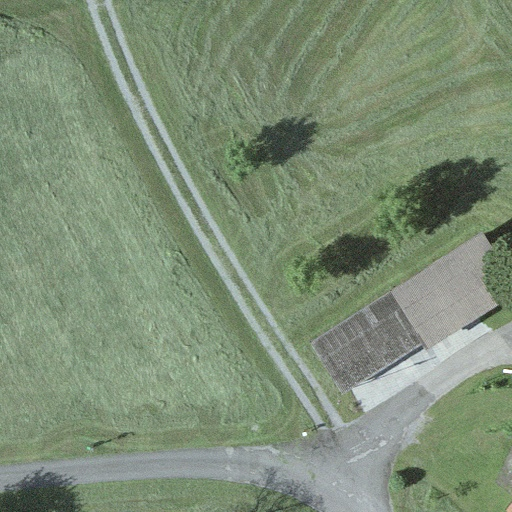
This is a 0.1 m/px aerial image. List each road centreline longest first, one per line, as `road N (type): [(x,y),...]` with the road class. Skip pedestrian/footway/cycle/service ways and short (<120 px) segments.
road 1 (track): [(348,479),(339,436),(205,245),(104,0)]
road 2 (track): [(369,511),(348,479),(229,464),(0,478)]
road 3 (track): [(348,479),(412,400),(511,342)]
